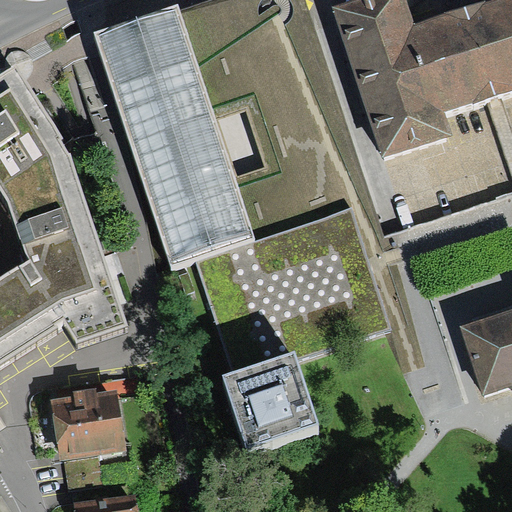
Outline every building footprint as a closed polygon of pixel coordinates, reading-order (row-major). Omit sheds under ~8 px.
[(211,0),(96,36),(171,271),(198,263),(350,208),(391,329),(405,371),(426,364),(303,0),(211,0)] [(407,0),(367,0),(334,11),(385,167),(456,144),(446,114),(495,98),(511,92),(511,0),(498,0),(416,27),(407,0)] [(71,355),(126,327),(76,164),(58,141),(14,83),(0,90),(0,370),(60,332),(71,355)] [(391,329),(350,208),(198,263),(235,388),(223,392),(247,466),(317,440),(294,364),(391,329)] [(511,314),(461,331),(486,396),(511,387),(511,314)] [(115,406),(57,414),(64,459),(122,450),(115,406)]
